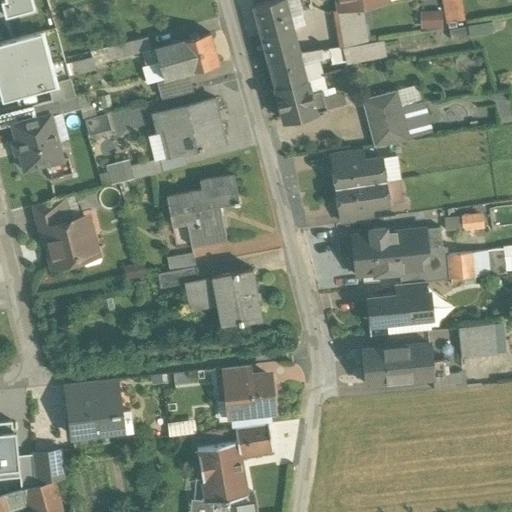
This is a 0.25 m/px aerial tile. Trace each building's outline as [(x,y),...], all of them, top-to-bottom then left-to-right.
[(3,0),(1,1),(5,17),(34,9),(32,0),(3,0)] [(284,0),(275,0),(253,6),(257,22),(288,13),(284,0)] [(309,0),(284,0),(288,13),(289,15),(312,9),(309,0)] [(337,0),(340,10),(386,1),(386,0),(337,0)] [(460,0),(443,0),(448,23),(465,20),(460,0)] [(424,11),(423,28),(444,28),(445,11),(424,11)] [(288,13),(257,22),(261,36),(292,27),(289,15),(288,13)] [(362,13),(338,17),(340,30),(364,26),(362,13)] [(364,26),(340,30),(343,48),(367,44),(364,26)] [(292,27),(261,36),(268,62),(299,53),(292,27)] [(43,33),(0,44),(0,89),(3,102),(45,90),(44,86),(39,68),(52,65),(43,33)] [(210,33),(179,42),(188,73),(189,73),(219,64),(210,33)] [(148,37),(121,44),(124,57),(151,50),(148,37)] [(179,42),(155,49),(159,63),(164,79),(188,73),(179,42)] [(121,44),(108,47),(112,60),(124,57),(121,44)] [(299,53),(268,62),(276,88),(307,80),(299,53)] [(159,63),(143,67),(148,84),(158,81),(164,79),(159,63)] [(52,65),(39,68),(44,86),(48,85),(61,81),(56,64),(52,65)] [(164,79),(158,81),(163,99),(194,92),(189,73),(188,73),(164,79)] [(61,81),(48,85),(52,101),(58,99),(75,95),(70,79),(61,81)] [(307,80),(276,88),(280,102),(310,94),(307,80)] [(396,91),(361,100),(374,147),(374,146),(409,141),(396,91)] [(310,94),(280,102),(285,120),(315,112),(310,94)] [(75,95),(58,99),(62,114),(79,109),(75,96),(75,95)] [(52,101),(32,106),(36,119),(50,115),(51,117),(62,114),(58,99),(52,101)] [(210,99),(159,113),(171,157),(225,143),(219,121),(216,121),(210,99)] [(107,113),(86,119),(90,133),(111,127),(107,113)] [(36,119),(13,125),(25,172),(63,162),(51,117),(50,115),(36,119)] [(362,148),(332,153),(334,165),(364,160),(362,148)] [(334,165),(332,165),(336,188),(385,181),(381,158),(364,160),(334,165)] [(158,160),(130,167),(133,179),(161,172),(158,160)] [(201,190),(167,196),(172,227),(187,224),(191,247),(226,240),(220,206),(234,203),(235,204),(239,204),(234,174),(200,181),(201,190)] [(385,181),(336,188),(339,212),(341,212),(370,207),(388,204),(385,181)] [(65,197),(34,205),(40,230),(71,221),(65,197)] [(511,205),(496,206),(497,222),(511,221),(511,205)] [(370,207),(341,212),(342,224),(372,219),(370,207)] [(484,212),(462,215),(464,230),(487,226),(484,212)] [(71,221),(40,230),(41,231),(45,230),(55,267),(81,261),(80,256),(91,253),(95,247),(92,237),(86,235),(82,219),(71,221)] [(462,219),(446,220),(447,231),(463,230),(462,219)] [(385,229),(372,231),(373,235),(352,237),(356,276),(421,270),(417,230),(386,233),(385,229)] [(193,252),(168,257),(170,272),(196,267),(193,252)] [(472,253),(448,255),(450,267),(473,265),(472,253)] [(473,265),(450,267),(451,278),(475,276),(473,265)] [(170,272),(158,274),(161,289),(195,282),(200,281),(196,267),(170,272)] [(251,270),(212,277),(212,278),(217,301),(222,300),(227,325),(240,322),(241,325),(262,320),(251,270)] [(200,281),(195,282),(200,305),(217,301),(212,278),(200,281)] [(425,281),(394,284),(396,297),(426,294),(425,281)] [(396,297),(372,300),(375,325),(430,319),(427,294),(396,297)] [(490,324),(458,327),(460,356),(493,353),(490,324)] [(428,343),(363,349),(367,384),(432,378),(432,376),(428,343)] [(250,365),(223,368),(225,383),(228,383),(228,381),(251,379),(251,377),(250,365)] [(464,371),(444,373),(444,375),(432,376),(432,378),(434,390),(466,387),(464,371)] [(251,379),(228,381),(228,383),(231,416),(272,411),(269,375),(251,377),(251,379)] [(116,379),(68,384),(69,397),(118,393),(116,379)] [(69,397),(68,398),(69,407),(71,407),(72,420),(70,420),(72,437),(114,433),(113,419),(121,418),(118,393),(69,397)] [(169,421),(169,433),(197,432),(196,420),(169,421)] [(0,479),(20,478),(18,456),(15,421),(0,422),(0,479)] [(268,424),(234,428),(237,442),(240,457),(273,452),(268,424)] [(237,442),(197,449),(206,504),(224,501),(225,504),(229,504),(228,500),(247,497),(240,457),(237,442)] [(62,451),(32,454),(36,486),(65,478),(62,451)] [(36,486),(32,454),(18,456),(20,478),(21,490),(27,489),(36,486)] [(65,478),(51,482),(58,511),(74,511),(66,478),(65,478)] [(58,511),(51,482),(27,489),(30,501),(32,511),(58,511)] [(21,490),(13,493),(15,501),(17,508),(30,501),(27,489),(21,490)] [(13,493),(1,496),(3,504),(15,501),(13,493)]
